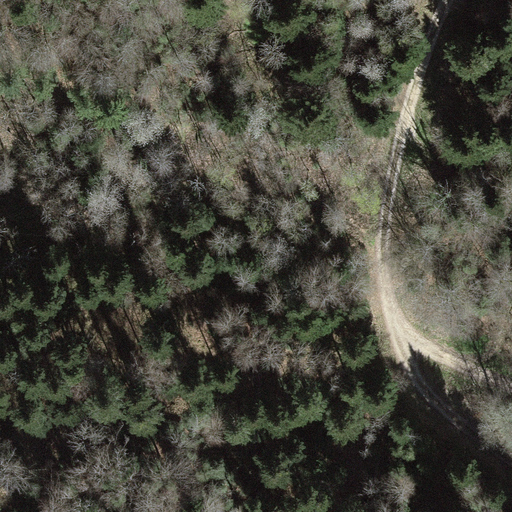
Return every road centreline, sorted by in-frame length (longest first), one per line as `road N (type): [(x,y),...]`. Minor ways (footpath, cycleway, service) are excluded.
road 1 (track): [(511,389),(441,357),(404,329),(381,257),(409,112),(447,0)]
road 2 (track): [(404,329),(408,364),(425,397),(511,462)]
